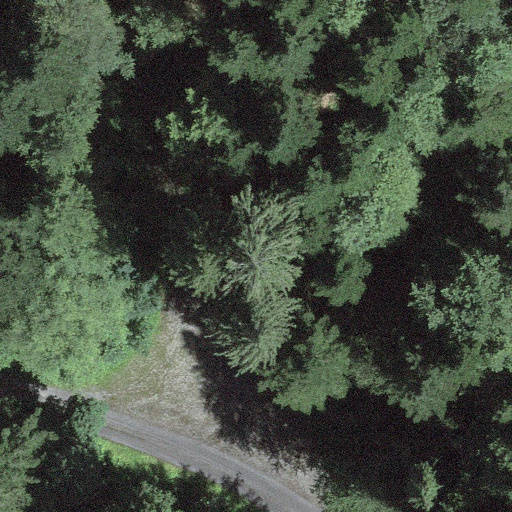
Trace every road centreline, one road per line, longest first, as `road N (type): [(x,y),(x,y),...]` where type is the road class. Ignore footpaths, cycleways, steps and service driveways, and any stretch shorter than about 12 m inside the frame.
road 1 (track): [(127,0),(137,82),(278,491)]
road 2 (track): [(278,491),(142,423),(0,383)]
